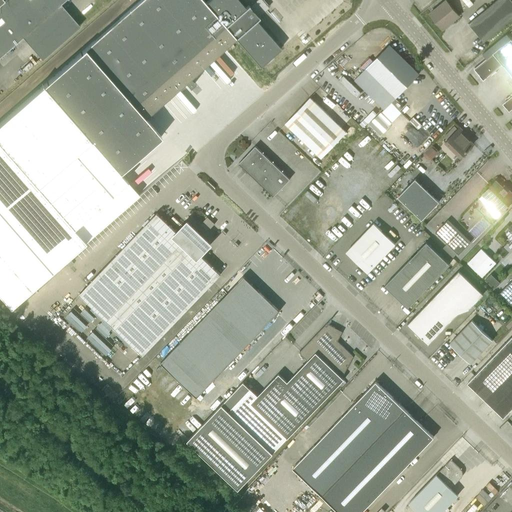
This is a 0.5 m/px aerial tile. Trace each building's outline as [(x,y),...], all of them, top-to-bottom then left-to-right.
[(0,0),(0,56),(64,0),(0,0)] [(202,0),(140,0),(86,47),(145,117),(148,114),(156,107),(185,82),(189,87),(195,82),(190,77),(235,37),(260,66),(281,48),(256,20),(259,18),(248,5),(245,8),(238,0),(208,0),(205,3),(202,0)] [(442,29),(459,15),(447,0),(445,0),(430,13),(442,29)] [(484,41),(511,17),(511,0),(495,0),(468,22),(484,41)] [(511,75),(511,39),(511,38),(502,46),(502,45),(474,68),(483,80),(502,64),(503,66),(504,66),(511,75)] [(384,108),(419,73),(390,44),(355,79),(370,94),(374,98),(384,108)] [(86,47),(43,85),(0,122),(0,143),(73,227),(88,214),(127,180),(120,172),(161,135),(145,117),(86,47)] [(357,97),(361,92),(343,75),(339,80),(357,97)] [(511,95),(502,103),(509,111),(511,108),(511,95)] [(395,98),(391,102),(399,110),(404,106),(395,98)] [(321,159),(346,133),(309,99),(284,125),(321,159)] [(373,110),(364,120),(367,123),(376,114),(373,110)] [(369,124),(380,135),(389,127),(386,124),(391,120),(382,111),(369,124)] [(461,157),(474,144),(464,134),(466,133),(460,127),(445,142),(461,157)] [(37,186),(0,143),(0,299),(7,307),(99,227),(88,214),(73,227),(37,186),(36,188),(36,187),(37,186)] [(430,158),(438,151),(432,145),(425,152),(425,153),(424,153),(424,154),(424,155),(424,156),(425,157),(425,158),(426,158),(427,159),(428,159),(429,159),(430,159),(430,158)] [(274,196),(290,179),(256,146),(239,163),(274,196)] [(422,219),(439,201),(416,178),(398,196),(422,219)] [(503,187),(496,180),(491,186),(479,198),(492,210),(495,207),(501,213),(510,203),(511,200),(511,192),(504,185),(503,187)] [(213,286),(222,277),(189,246),(157,215),(80,297),(144,358),(213,286)] [(459,255),(471,242),(448,220),(436,233),(459,255)] [(369,274),(396,245),(375,225),(347,254),(369,274)] [(408,309),(450,265),(427,243),(385,287),(408,309)] [(482,278),(496,263),(482,249),(468,264),(482,278)] [(459,271),(407,325),(428,345),(458,313),(467,310),(483,294),(459,271)] [(196,399),(280,312),(244,278),(160,365),(196,399)] [(511,305),(511,304),(511,279),(499,293),(511,305)] [(471,364),(493,341),(472,321),(450,344),(471,364)] [(299,353),(307,362),(315,353),(341,379),(353,357),(331,336),(335,329),(327,324),(299,353)] [(511,336),(467,384),(504,418),(511,408),(511,336)] [(286,383),(314,410),(343,381),(341,379),(315,353),(307,362),(286,383)] [(221,404),(272,453),(314,410),(286,383),(278,374),(257,396),(242,382),(221,404)] [(376,382),(293,469),(338,511),(362,511),(434,437),(376,382)] [(236,489),(272,453),(221,404),(186,440),(236,489)] [(461,469),(451,460),(408,506),(413,511),(445,511),(459,498),(450,489),(462,478),(457,474),(461,469)] [(480,493),(476,497),(483,504),(484,505),(488,501),(480,493)] [(466,507),(471,511),(478,511),(480,511),(478,509),(471,503),(466,507)]
